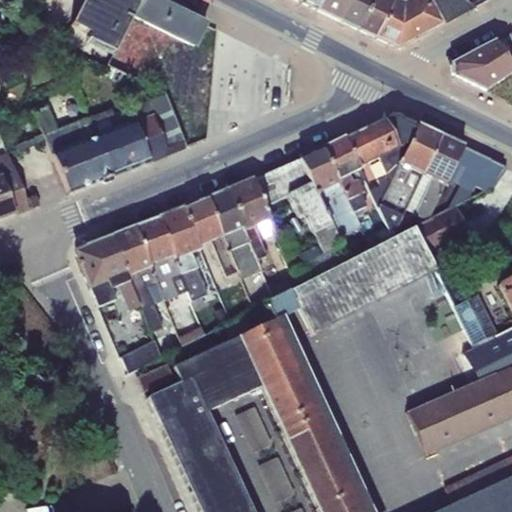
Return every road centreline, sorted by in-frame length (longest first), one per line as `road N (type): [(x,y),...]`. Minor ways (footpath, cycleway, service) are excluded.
road 1 (residential): [(386,73),(338,103),(33,232)]
road 2 (residential): [(33,232),(162,511)]
road 3 (tertiary): [(386,73),(234,0)]
road 4 (residential): [(511,7),(386,73)]
road 5 (tertiary): [(386,73),(511,138)]
